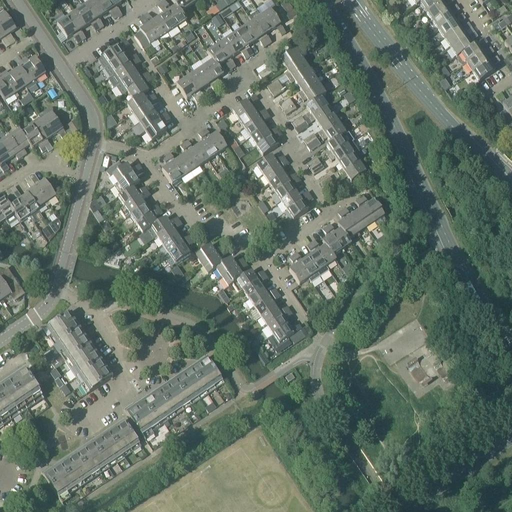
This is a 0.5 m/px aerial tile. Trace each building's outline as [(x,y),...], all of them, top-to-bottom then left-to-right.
[(91,0),(92,2),(102,17),(107,13),(113,21),(117,19),(104,0),(91,0)] [(123,0),(104,0),(117,19),(121,16),(115,8),(121,4),(120,3),(124,0),(123,0)] [(188,8),(182,0),(169,0),(175,8),(179,14),(180,14),(182,12),(188,8)] [(182,0),(188,8),(197,2),(195,0),(182,0)] [(410,0),(416,8),(420,5),(419,5),(427,0),(410,0)] [(426,14),(441,3),(439,0),(427,0),(419,5),(420,5),(424,12),(426,14)] [(102,17),(92,2),(84,8),(99,31),(103,28),(97,20),(102,17)] [(441,3),(426,14),(432,23),(448,12),(441,3)] [(238,4),(232,8),(235,12),(241,8),(238,4)] [(260,18),(270,33),(275,29),(281,37),(285,34),(275,20),(279,17),(273,7),(268,10),(269,12),(260,18)] [(99,31),(84,8),(75,14),(85,29),(90,25),(95,33),(99,31)] [(166,14),(176,29),(185,23),(180,14),(179,14),(175,8),(166,14)] [(0,30),(11,46),(15,44),(10,36),(16,32),(1,10),(0,10),(0,30)] [(292,10),(287,14),(291,21),(296,17),(292,10)] [(448,12),(432,23),(438,32),(454,21),(448,12)] [(502,17),(498,12),(493,15),(497,20),(502,17)] [(270,33),(260,18),(257,13),(248,19),(251,24),(266,47),(270,44),(265,36),(270,33)] [(85,29),(75,14),(66,20),(81,43),(85,40),(80,32),(85,29)] [(157,20),(167,35),(176,29),(166,14),(157,20)] [(218,18),(211,22),(217,31),(224,26),(218,18)] [(81,43),(66,20),(56,26),(66,41),(72,37),(77,45),(81,43)] [(167,35),(157,20),(148,26),(158,41),(167,35)] [(502,23),(506,28),(510,25),(507,20),(502,23)] [(454,21),(438,32),(444,41),(460,30),(454,21)] [(144,29),(139,32),(140,34),(149,47),(158,41),(148,26),(146,23),(142,26),(144,29)] [(242,30),(252,45),(257,41),(263,49),(266,47),(251,24),(242,30)] [(0,42),(1,41),(6,49),(11,46),(0,30),(0,42)] [(252,45),(242,30),(233,36),(249,59),(253,56),(247,48),(252,45)] [(450,50),(466,39),(460,30),(444,41),(450,50)] [(140,34),(133,39),(143,53),(150,49),(149,47),(140,34)] [(224,42),(234,57),(239,54),(245,61),(249,59),(233,36),(224,42)] [(466,39),(450,50),(456,59),(472,48),(466,39)] [(234,57),(224,42),(215,48),(231,71),(235,68),(229,60),(234,57)] [(183,43),(176,48),(178,52),(185,47),(183,43)] [(97,61),(103,70),(123,57),(120,53),(123,51),(123,50),(120,46),(97,61)] [(461,66),(462,68),(466,65),(482,55),(476,46),(472,48),(456,59),(458,61),(458,63),(458,64),(459,65),(460,66),(461,66)] [(231,71),(215,48),(206,54),(212,63),(212,62),(216,69),(217,69),(221,66),(227,74),(231,71)] [(286,70),(301,60),(295,51),(276,63),(279,68),(283,65),(286,70)] [(472,74),(488,63),(482,55),(466,65),(466,66),(472,74)] [(115,76),(129,66),(123,57),(103,70),(110,79),(115,76)] [(22,62),(37,85),(39,84),(37,81),(46,75),(35,59),(29,63),(26,59),(22,62)] [(301,60),(286,70),(289,75),(286,78),(288,82),(307,69),(301,60)] [(20,69),(14,73),(25,89),(27,92),(37,85),(22,62),(17,65),(20,69)] [(203,69),(218,91),(222,89),(217,81),(222,77),(217,69),(216,69),(212,62),(212,63),(203,69)] [(488,63),(472,74),(479,84),(495,73),(488,63)] [(129,66),(115,76),(121,85),(135,75),(132,70),(135,68),(132,64),(129,66)] [(168,73),(164,66),(157,71),(161,78),(168,73)] [(218,91),(203,69),(194,75),(204,89),(209,86),(214,94),(218,91)] [(257,76),(261,81),(272,74),(268,69),(257,76)] [(307,69),(288,82),(291,86),(295,83),(298,88),(313,78),(307,69)] [(2,76),(17,99),(19,98),(17,95),(25,89),(14,73),(9,77),(6,73),(2,76)] [(141,84),(135,75),(121,85),(115,89),(121,97),(127,94),(141,84)] [(185,81),(200,103),(204,101),(199,93),(204,89),(194,75),(185,81)] [(17,99),(2,76),(0,76),(0,82),(0,83),(0,82),(0,95),(5,103),(14,97),(16,100),(17,99)] [(313,78),(298,88),(301,93),(298,96),(300,100),(319,87),(313,78)] [(200,103),(185,81),(176,87),(186,102),(191,98),(196,106),(200,103)] [(270,94),(280,87),(277,82),(266,89),(270,94)] [(141,84),(127,94),(133,103),(141,97),(148,93),(141,84)] [(343,85),(336,90),(340,95),(346,91),(343,85)] [(280,87),(270,94),(273,99),(284,92),(280,87)] [(319,87),(300,100),(303,104),(307,101),(310,106),(321,99),(325,96),(319,87)] [(53,90),(47,94),(52,101),(57,97),(53,90)] [(511,102),(511,100),(506,103),(500,95),(496,99),(505,112),(499,116),(508,130),(511,127),(511,102)] [(132,102),(126,107),(133,116),(147,106),(150,104),(148,100),(145,102),(142,97),(141,97),(133,103),(132,102)] [(327,108),(321,99),(310,106),(306,109),(309,114),(306,117),(308,121),(327,108)] [(282,112),(292,105),(289,100),(278,107),(282,112)] [(238,122),(253,112),(246,103),(231,113),(238,122)] [(133,116),(139,125),(153,115),(151,111),(153,110),(153,108),(150,104),(133,116)] [(292,105),(282,112),(285,117),(296,110),(292,105)] [(38,118),(52,138),(57,135),(63,143),(68,139),(64,134),(52,116),(51,111),(48,108),(38,115),(39,117),(38,118)] [(327,108),(308,121),(311,124),(315,122),(318,127),(333,117),(327,108)] [(253,112),(238,122),(244,131),(259,121),(253,112)] [(145,134),(160,124),(153,115),(139,125),(145,134)] [(320,138),(339,126),(333,117),(318,127),(322,132),(318,135),(320,138)] [(29,126),(47,152),(51,149),(46,142),(52,138),(38,118),(28,124),(29,126)] [(294,130),(304,123),(301,118),(290,125),(294,130)] [(259,121),(244,131),(250,140),(265,130),(259,121)] [(304,123),(294,130),(298,135),(308,128),(304,123)] [(160,124),(145,134),(151,143),(166,133),(160,124)] [(220,124),(216,126),(221,133),(225,131),(220,124)] [(47,152),(29,126),(28,127),(30,130),(21,136),(29,148),(32,152),(38,148),(42,155),(47,152)] [(70,130),(74,135),(79,131),(76,126),(70,130)] [(339,126),(320,138),(323,142),(327,140),(330,145),(341,138),(345,135),(339,126)] [(256,149),(271,139),(265,130),(250,140),(256,149)] [(6,136),(22,159),(26,156),(24,152),(29,148),(21,136),(19,132),(10,138),(8,135),(6,136)] [(330,153),(326,155),(328,159),(347,147),(352,143),(353,143),(347,134),(345,135),(341,138),(330,145),(326,147),(330,153)] [(207,142),(217,156),(226,150),(216,135),(207,142)] [(22,159),(6,136),(5,137),(7,140),(0,144),(0,147),(9,162),(15,158),(18,161),(22,159)] [(306,148),(317,141),(313,136),(303,143),(306,148)] [(205,139),(201,141),(203,144),(198,148),(208,162),(217,156),(207,142),(205,139)] [(271,139),(256,149),(262,159),(277,149),(271,139)] [(233,141),(228,144),(233,151),(238,148),(233,141)] [(317,141),(306,148),(310,153),(320,146),(317,141)] [(352,143),(347,147),(328,159),(331,163),(335,161),(338,166),(358,152),(352,143)] [(9,162),(0,147),(0,169),(3,175),(8,172),(4,165),(9,162)] [(208,162),(198,148),(189,154),(199,168),(208,162)] [(358,152),(338,166),(342,171),(338,173),(341,177),(359,165),(364,161),(358,152)] [(199,168),(189,154),(180,160),(190,174),(199,168)] [(262,177),(277,167),(271,158),(256,168),(262,177)] [(171,166),(181,180),(190,174),(180,160),(171,166)] [(310,172),(320,165),(317,160),(306,167),(310,172)] [(118,187),(133,176),(126,167),(122,170),(119,165),(107,173),(111,178),(112,178),(118,187)] [(320,165),(310,172),(313,177),(324,170),(320,165)] [(359,165),(341,177),(343,181),(347,179),(351,184),(365,174),(359,165)] [(181,180),(171,166),(161,172),(172,187),(181,180)] [(277,167),(262,177),(268,186),(283,176),(277,167)] [(132,190),(139,185),(135,180),(138,178),(136,174),(133,176),(118,187),(114,189),(120,198),(132,189),(132,190)] [(283,176),(268,186),(274,195),(289,185),(283,176)] [(35,188),(31,182),(28,178),(25,181),(27,184),(27,185),(31,191),(26,195),(27,197),(28,196),(37,210),(44,206),(46,209),(48,207),(35,188)] [(322,190),(332,183),(329,178),(318,185),(322,190)] [(35,180),(31,182),(35,188),(48,207),(50,206),(48,203),(55,198),(45,182),(40,185),(36,179),(35,180)] [(332,183),(322,190),(325,195),(336,188),(332,183)] [(280,204),(295,194),(289,185),(274,195),(280,204)] [(120,198),(117,199),(123,209),(138,198),(141,197),(139,193),(138,192),(135,194),(132,190),(132,189),(120,198)] [(13,195),(10,191),(6,193),(14,205),(9,209),(15,217),(14,217),(16,220),(20,225),(27,220),(29,223),(31,222),(18,203),(13,195)] [(286,213),(301,203),(295,194),(280,204),(286,213)] [(18,203),(31,222),(33,220),(31,217),(38,212),(37,210),(28,196),(27,197),(18,203)] [(144,200),(141,197),(123,209),(119,212),(125,221),(130,218),(144,207),(141,202),(144,200)] [(0,214),(7,226),(16,220),(14,217),(15,217),(9,209),(4,201),(0,203),(0,214)] [(95,201),(90,205),(89,209),(93,215),(101,210),(95,201)] [(301,203),(286,213),(293,222),(308,212),(304,207),(307,205),(304,201),(301,203)] [(366,203),(362,206),(374,223),(384,217),(374,202),(369,206),(367,203),(366,203)] [(374,223),(362,206),(358,208),(357,209),(359,212),(355,215),(365,229),(374,223)] [(144,207),(130,218),(136,226),(150,216),(144,207)] [(271,214),(266,218),(270,224),(275,221),(271,214)] [(346,221),(356,236),(365,229),(355,215),(346,221)] [(150,216),(136,226),(142,236),(146,233),(150,230),(157,225),(156,225),(150,216)] [(402,228),(407,224),(402,218),(397,222),(402,228)] [(156,225),(157,225),(150,230),(146,233),(152,242),(156,239),(171,229),(168,225),(165,219),(156,225)] [(171,223),(168,225),(171,229),(174,227),(179,223),(176,219),(171,223)] [(56,220),(48,226),(48,227),(54,235),(58,232),(60,225),(56,220)] [(356,236),(346,221),(337,227),(340,231),(347,242),(348,241),(356,236)] [(107,224),(101,228),(105,234),(111,230),(107,224)] [(48,227),(40,232),(46,241),(54,235),(48,227)] [(162,248),(177,238),(171,229),(156,239),(162,248)] [(331,237),(341,252),(351,246),(348,241),(347,242),(340,231),(331,237)] [(341,252),(331,237),(322,243),(325,247),(332,258),(341,252)] [(177,238),(162,248),(168,257),(183,247),(177,238)] [(189,256),(183,247),(168,257),(164,260),(170,269),(189,256)] [(316,253),(326,268),(335,262),(332,258),(325,247),(316,253)] [(201,268),(216,258),(210,248),(195,258),(201,268)] [(317,274),(320,278),(329,272),(326,268),(316,253),(307,259),(317,274)] [(216,258),(201,268),(207,277),(216,271),(222,267),(222,266),(219,262),(221,260),(219,256),(216,258)] [(307,259),(298,266),(308,280),(311,285),(320,278),(317,274),(307,259)] [(222,280),(236,270),(230,261),(222,266),(222,267),(216,271),(222,280)] [(308,280),(298,266),(289,272),(299,287),(308,280)] [(350,266),(342,272),(348,280),(353,271),(350,266)] [(242,272),(239,268),(236,270),(222,280),(228,290),(232,287),(236,284),(242,279),(239,274),(242,272)] [(177,269),(170,274),(173,278),(180,273),(177,269)] [(0,302),(2,305),(4,304),(2,301),(10,296),(14,302),(23,296),(17,286),(18,285),(14,280),(13,281),(6,270),(0,274),(0,302)] [(242,279),(236,284),(232,287),(238,295),(242,293),(257,283),(251,273),(242,279)] [(248,301),(263,291),(257,283),(242,293),(248,301)] [(263,291),(248,301),(254,310),(269,300),(272,299),(269,295),(266,297),(263,291)] [(222,293),(218,296),(222,301),(224,304),(228,302),(222,293)] [(260,319),(275,309),(272,304),(274,302),(272,299),(269,300),(254,310),(260,319)] [(275,309),(260,319),(266,328),(281,318),(275,309)] [(86,396),(112,378),(75,322),(77,321),(71,312),(40,333),(40,334),(43,332),(48,340),(51,338),(88,393),(85,395),(86,396)] [(281,318),(266,328),(272,337),(287,327),(284,322),(286,320),(284,316),(281,318)] [(272,337),(267,341),(277,355),(291,346),(287,341),(296,335),(293,330),(290,332),(287,327),(272,337)] [(124,411),(145,442),(146,442),(146,441),(154,436),(152,433),(160,428),(158,425),(221,383),(223,386),(224,385),(206,359),(135,407),(133,405),(124,411)] [(43,401),(43,400),(24,372),(0,387),(0,426),(41,398),(43,401)] [(288,384),(294,380),(291,375),(285,379),(288,384)] [(216,409),(212,404),(206,408),(210,413),(216,409)] [(50,468),(41,474),(62,505),(63,505),(61,502),(69,497),(67,494),(138,446),(140,449),(141,448),(123,422),(51,470),(50,468)] [(172,439),(169,433),(164,436),(168,442),(172,439)]
